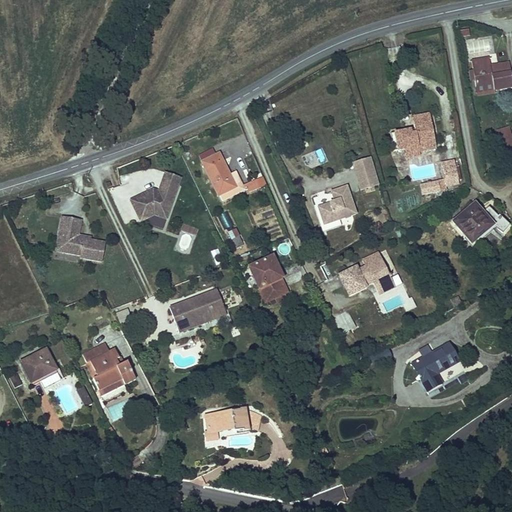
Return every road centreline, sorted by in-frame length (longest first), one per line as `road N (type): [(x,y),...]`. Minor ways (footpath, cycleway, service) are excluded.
road 1 (tertiary): [(0,191),(212,111),(332,43),(473,0)]
road 2 (unclassified): [(0,459),(63,449),(303,496),(326,511)]
road 3 (unknown): [(232,99),(315,280)]
road 4 (unknown): [(253,88),(291,179),(301,188),(326,187)]
